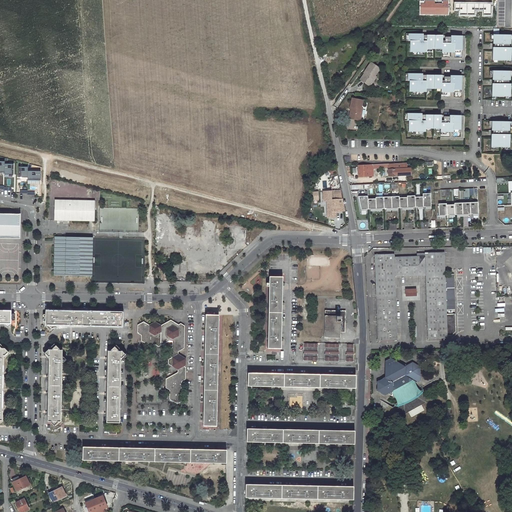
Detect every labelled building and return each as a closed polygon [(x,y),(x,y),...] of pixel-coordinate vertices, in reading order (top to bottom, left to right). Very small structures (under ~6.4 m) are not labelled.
[(421,34),(409,34),(408,42),(410,42),(410,52),(413,53),(417,53),(420,53),(424,53),(427,53),(427,52),(427,49),(432,50),(437,50),(442,50),(442,52),(442,60),(465,61),(465,37),(451,36),(451,38),(443,38),(443,36),(421,36),(421,34)] [(511,41),(511,36),(493,35),(493,40),(493,44),(490,44),(490,48),(493,48),(492,61),(497,61),(506,61),(511,61),(511,49),(509,49),(509,45),(511,45),(511,41)] [(367,70),(361,79),(369,85),(375,75),(380,69),(371,62),(365,69),(367,70)] [(510,77),(510,72),(493,71),(493,77),(493,80),(490,80),(490,85),(492,85),(492,97),(497,97),(505,97),(510,97),(511,85),(509,85),(509,81),(510,81),(510,77)] [(420,74),(408,74),(408,81),(409,81),(409,92),(412,92),(416,92),(419,92),(424,92),(426,93),(426,92),(426,89),(431,89),(436,89),(441,89),(441,92),(441,100),(464,101),(464,76),(450,76),(450,77),(442,77),(442,76),(420,75),(420,74)] [(375,75),(369,85),(370,86),(377,76),(375,75)] [(351,107),(349,118),(360,120),(363,100),(352,98),(350,107),(351,107)] [(419,114),(407,114),(407,121),(409,121),(409,132),(411,132),(416,132),(419,132),(423,132),(426,132),(426,129),(431,129),(436,129),(440,129),(440,132),(440,140),(463,140),(464,116),(450,116),(450,117),(441,117),(441,116),(419,115),(419,114)] [(509,128),(509,122),(492,122),(492,127),(492,131),(489,131),(489,135),(491,135),(491,147),(496,148),(504,148),(509,148),(510,135),(508,135),(508,131),(509,131),(509,128)] [(4,172),(4,174),(13,175),(13,164),(4,164),(4,172)] [(394,164),(358,166),(359,177),(373,176),(373,169),(388,168),(389,177),(396,176),(396,169),(394,169),(394,164)] [(18,177),(27,177),(27,171),(27,167),(18,167),(18,177)] [(27,177),(27,180),(40,180),(40,171),(27,171),(27,177)] [(335,200),(331,200),(331,191),(323,192),(324,201),(327,201),(328,226),(336,225),(335,211),(335,200)] [(423,194),(423,197),(423,207),(431,207),(431,194),(423,194)] [(368,196),(358,197),(361,212),(366,211),(366,210),(368,210),(368,200),(368,196)] [(407,196),(407,198),(408,208),(415,208),(415,197),(415,196),(407,196)] [(376,198),(376,199),(376,209),(384,209),(384,197),(376,198)] [(391,197),(384,197),(384,209),(392,209),(391,197)] [(399,197),(391,197),(392,209),(400,208),(399,198),(399,197)] [(423,197),(415,197),(415,208),(423,207),(423,197)] [(407,198),(399,198),(400,208),(408,208),(407,198)] [(342,199),(335,200),(335,211),(344,211),(342,199)] [(376,199),(368,200),(368,210),(376,209),(376,199)] [(54,220),(94,221),(95,200),(54,200),(54,220)] [(454,204),(454,205),(455,215),(463,215),(462,203),(454,204)] [(470,203),(462,203),(463,215),(471,215),(470,203)] [(478,203),(470,203),(471,215),(478,214),(478,203)] [(446,204),(439,204),(439,216),(447,216),(446,205),(446,204)] [(454,205),(446,205),(447,216),(455,215),(454,205)] [(0,236),(19,237),(20,214),(0,213),(0,236)] [(53,274),(91,276),(93,238),(55,236),(53,274)] [(396,341),(394,277),(425,275),(428,339),(447,338),(447,336),(452,335),(456,331),(455,314),(446,314),(446,310),(455,310),(454,274),(445,274),(444,253),(425,253),(425,257),(393,258),(393,255),(374,256),(378,342),(396,341)] [(511,255),(503,263),(511,274),(511,255)] [(267,348),(280,349),(282,277),(269,277),(267,348)] [(0,310),(0,323),(3,323),(10,324),(10,319),(11,319),(11,320),(12,321),(13,320),(14,319),(13,318),(12,318),(12,316),(13,316),(14,315),(13,314),(12,314),(11,314),(11,315),(10,315),(10,310),(0,310)] [(56,325),(121,326),(121,313),(46,311),(42,314),(42,315),(42,317),(43,317),(43,319),(42,319),(42,321),(45,325),(48,325),(50,328),(56,328),(56,325)] [(340,333),(344,333),(345,311),(325,311),(324,338),(339,338),(340,333)] [(215,426),(218,315),(205,315),(202,426),(215,426)] [(183,378),(183,373),(185,373),(185,368),(183,367),(185,366),(185,359),(177,355),(178,352),(183,349),(184,326),(180,324),(178,325),(178,326),(173,325),(173,322),(171,320),(161,325),(155,322),(149,326),(143,322),(137,325),(137,334),(141,336),(141,341),(150,347),(154,345),(158,347),(169,342),(169,340),(172,340),(172,341),(172,348),(168,351),(168,355),(172,357),(168,360),(168,364),(178,370),(178,373),(166,379),(166,389),(168,390),(168,399),(176,404),(180,402),(181,382),(184,380),(183,378)] [(317,344),(303,343),(303,361),(316,361),(317,344)] [(338,344),(324,344),(324,361),(338,361),(338,344)] [(49,361),(47,421),(49,421),(53,426),(58,421),(60,422),(62,364),(62,355),(62,350),(59,350),(56,346),(52,349),(49,349),(46,352),(46,354),(49,358),(49,361)] [(119,423),(120,361),(120,359),(123,357),(123,353),(121,350),(120,350),(120,351),(118,351),(114,347),(110,351),(108,351),(106,423),(119,423)] [(402,386),(402,385),(405,385),(408,379),(415,383),(419,381),(420,368),(412,364),(404,367),(391,359),(385,362),(385,378),(377,382),(377,391),(384,395),(387,394),(392,397),(392,387),(399,387),(399,386),(402,386)] [(356,388),(356,374),(248,372),(248,385),(356,388)] [(405,385),(402,385),(402,386),(399,386),(399,387),(392,387),(392,397),(401,403),(416,395),(415,383),(408,379),(405,385)] [(246,442),(354,444),(354,431),(246,429),(246,442)] [(225,450),(82,447),(82,460),(225,463),(225,450)] [(26,476),(13,482),(17,491),(30,485),(26,476)] [(244,497),(352,500),(352,487),(245,484),(244,497)] [(48,493),(52,502),(66,496),(61,487),(58,488),(58,487),(53,490),(53,491),(48,493)] [(102,496),(94,499),(85,503),(88,511),(95,511),(97,511),(96,511),(108,511),(102,496)] [(18,509),(19,511),(23,511),(29,509),(24,499),(15,503),(16,504),(14,504),(17,510),(18,509)]
